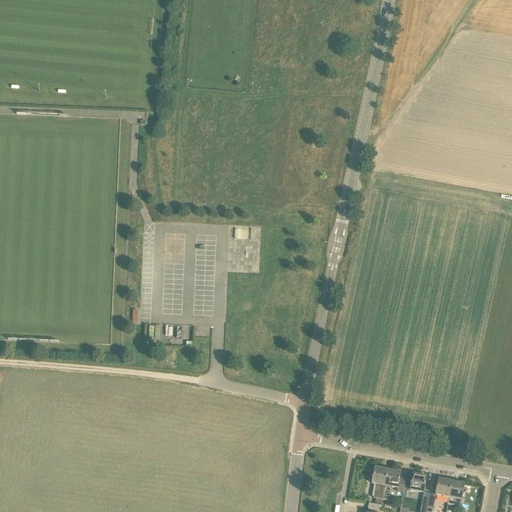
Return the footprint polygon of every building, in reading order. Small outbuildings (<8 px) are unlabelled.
[(388,471),(375,468),(372,484),(376,485),(374,499),(376,499),(375,505),(382,506),(383,500),(388,471)] [(392,488),(398,489),(398,493),(404,494),(407,478),(400,477),(401,473),(388,471),(383,500),(390,502),(392,488)] [(427,478),(414,475),(411,491),(424,493),(427,478)] [(439,480),(436,496),(449,498),(452,482),(439,480)] [(448,505),(453,506),(461,507),(465,485),(452,482),(449,498),(448,505)]
